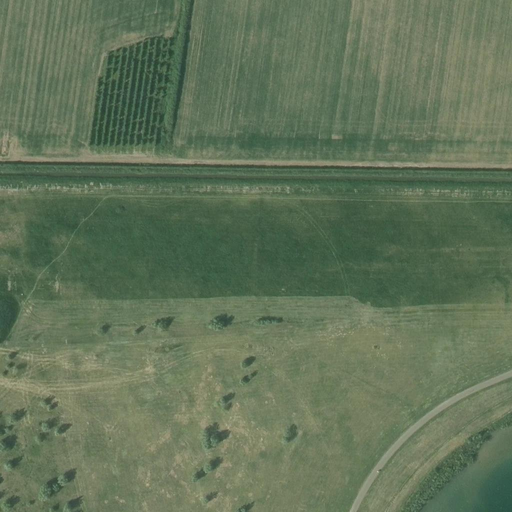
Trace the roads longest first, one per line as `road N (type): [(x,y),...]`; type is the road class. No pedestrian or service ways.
road 1 (residential): [(332,440),(413,374),(511,354)]
road 2 (residential): [(177,511),(188,422),(206,381),(244,335)]
road 3 (residential): [(244,335),(332,440)]
